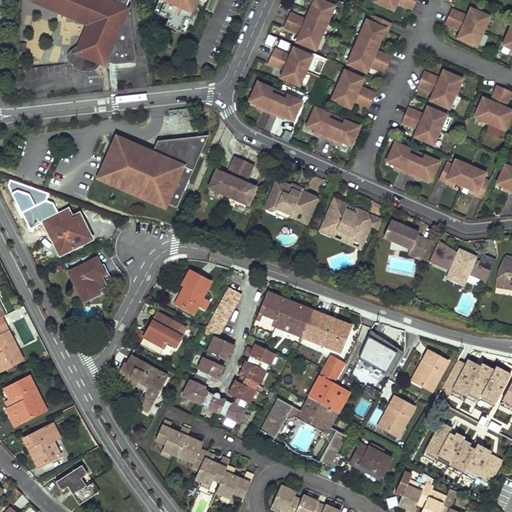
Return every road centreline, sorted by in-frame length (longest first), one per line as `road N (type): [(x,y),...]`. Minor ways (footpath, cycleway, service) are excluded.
road 1 (residential): [(78,366),(103,351),(157,255),(178,246),(511,344)]
road 2 (residential): [(511,80),(422,44),(356,177)]
road 3 (residential): [(226,92),(27,113)]
road 4 (tertiary): [(78,366),(0,211)]
road 5 (tertiary): [(172,511),(78,366)]
road 6 (residential): [(356,177),(466,226),(511,222)]
road 7 (tertiary): [(66,372),(155,511)]
road 8 (residential): [(369,511),(342,491),(284,469),(264,476),(258,511)]
road 9 (residential): [(226,109),(242,129),(356,177)]
road 10 (tertiary): [(0,240),(66,372)]
